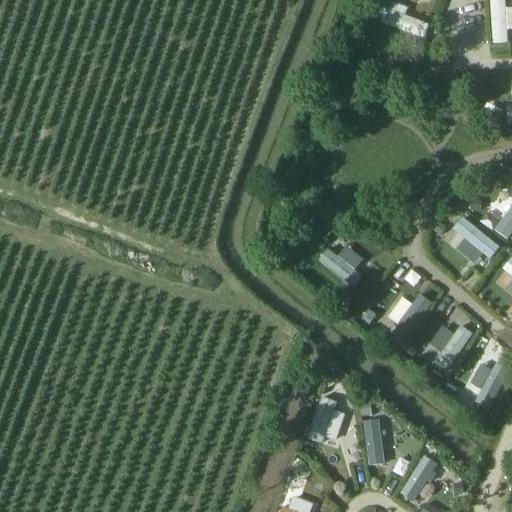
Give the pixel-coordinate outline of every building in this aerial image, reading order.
[(511,6),(505,7),(505,0),(489,0),(491,44),(507,44),(507,30),(511,30),(511,6)] [(387,4),(381,23),(425,37),(431,18),(387,4)] [(511,237),(511,206),(495,231),(509,241),(511,237)] [(499,250),(461,220),(452,231),(490,261),(499,250)] [(363,279),(327,250),(318,261),(353,290),(363,279)] [(511,258),(502,269),(511,277),(511,258)] [(406,286),(418,282),(413,268),(401,272),(406,286)] [(431,305),(419,296),(391,334),(403,343),(431,305)] [(472,337),(462,330),(437,367),(447,374),(472,337)] [(511,372),(511,365),(501,360),(482,403),(495,409),(511,372)] [(321,399),(307,441),(323,446),(337,404),(321,399)] [(377,421),(362,423),(368,466),(384,464),(377,421)] [(436,465),(423,458),(405,492),(418,499),(436,465)]
